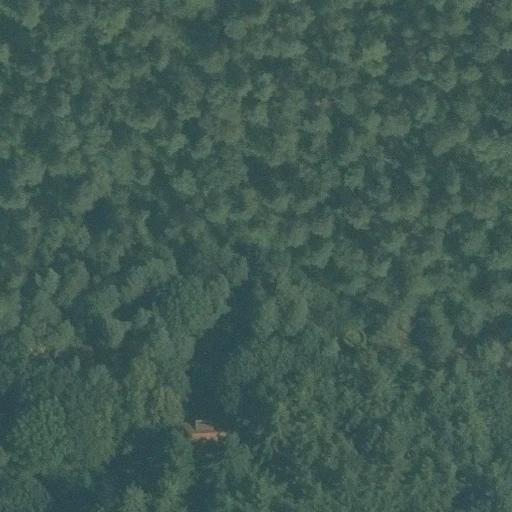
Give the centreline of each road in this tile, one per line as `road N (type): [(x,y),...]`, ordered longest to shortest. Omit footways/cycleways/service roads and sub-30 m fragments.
road 1 (track): [(191,0),(340,317)]
road 2 (track): [(78,511),(0,351)]
